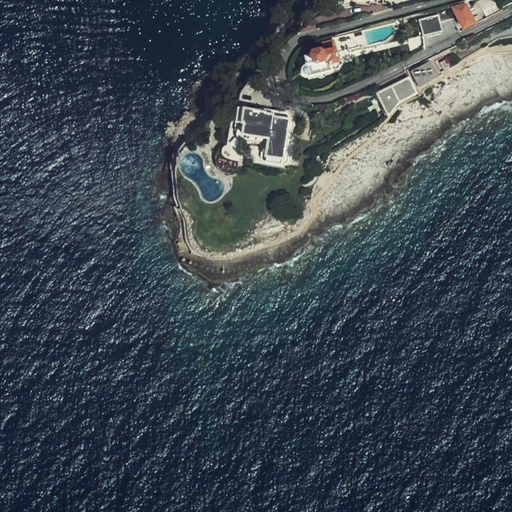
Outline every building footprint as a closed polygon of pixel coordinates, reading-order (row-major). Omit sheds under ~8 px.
[(334,0),(334,10),(352,8),(354,5),(370,6),(370,0),(334,0)] [(466,6),(454,9),(464,28),(474,23),(466,6)] [(439,17),(421,22),(425,37),(443,32),(439,17)] [(312,56),(306,57),(308,66),(308,68),(306,70),(305,71),(305,73),(306,75),(308,77),(310,77),(331,72),(330,65),(339,62),(335,48),(353,44),(350,33),(332,38),(333,43),(325,45),(326,52),(323,53),(320,50),(313,53),(312,56)] [(431,64),(412,74),(420,88),(438,77),(431,64)] [(440,68),(443,74),(448,71),(444,65),(440,68)] [(379,95),(389,115),(399,103),(418,92),(410,79),(379,95)] [(261,112),(239,109),(237,122),(246,124),(244,135),(249,136),(249,139),(257,140),(257,137),(270,139),(267,162),(282,164),(282,160),(284,160),(290,117),(289,114),(262,109),(261,112)] [(241,165),(241,159),(240,159),(233,158),(229,156),(227,153),(226,150),(223,151),(221,153),(219,159),(219,163),(223,167),(225,169),(231,171),(234,172),(237,171),(239,169),(241,165)]
